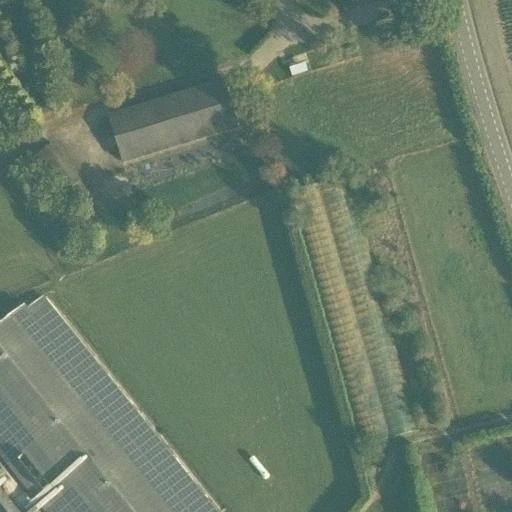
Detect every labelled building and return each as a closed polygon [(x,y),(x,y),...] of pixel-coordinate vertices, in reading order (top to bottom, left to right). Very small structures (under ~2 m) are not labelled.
[(123,164),(238,129),(223,83),(109,119),(123,164)] [(52,145),(29,163),(70,217),(93,199),(52,145)] [(347,178),(292,193),(362,448),(418,433),(347,178)] [(0,456),(45,511),(215,511),(43,298),(27,311),(24,307),(0,326),(0,456)] [(0,511),(16,511),(0,491),(0,511)]
